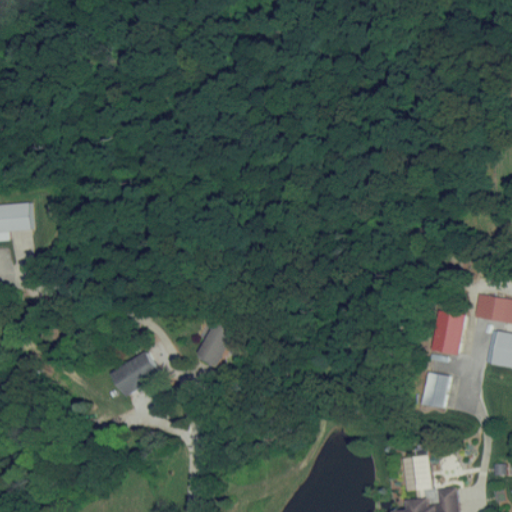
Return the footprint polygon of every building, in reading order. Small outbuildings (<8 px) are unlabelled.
[(0,239),(11,239),(10,230),(33,228),(31,202),(0,204),(0,239)] [(511,322),(511,297),(480,293),(477,317),(511,322)] [(461,353),(467,313),(442,310),(436,350),(461,353)] [(239,329),(219,320),(202,355),(222,365),(239,329)] [(511,367),(511,326),(500,324),(494,365),(511,367)] [(114,374),(130,397),(175,366),(159,343),(114,374)] [(447,407),(450,374),(430,373),(427,406),(447,407)] [(406,457),(410,508),(398,508),(398,511),(459,511),(458,486),(433,488),(431,455),(406,457)]
